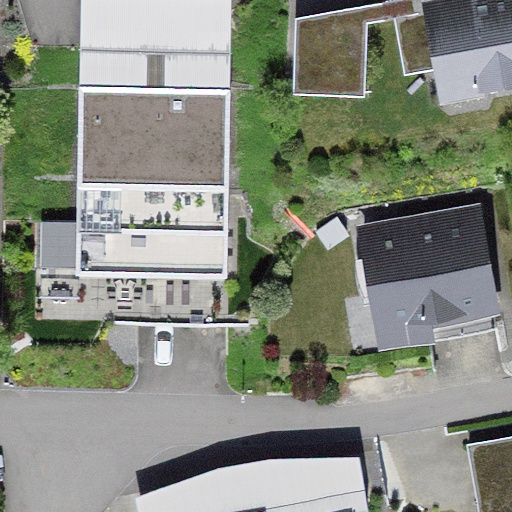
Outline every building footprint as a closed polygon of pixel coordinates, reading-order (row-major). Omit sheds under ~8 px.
[(225,86),(226,0),(76,0),(75,83),(225,86)] [(511,0),(471,0),(425,8),(440,93),(479,86),(486,90),(511,85),(511,0)] [(291,90),(358,92),(360,32),(293,30),(291,90)] [(222,276),(225,86),(75,83),(71,273),(222,276)] [(376,325),(419,317),(424,342),(492,329),(472,214),(359,234),(376,325)] [(511,437),(465,446),(475,506),(511,498),(511,437)]
